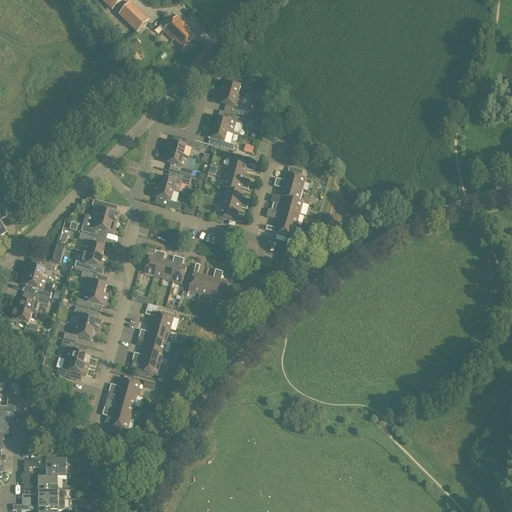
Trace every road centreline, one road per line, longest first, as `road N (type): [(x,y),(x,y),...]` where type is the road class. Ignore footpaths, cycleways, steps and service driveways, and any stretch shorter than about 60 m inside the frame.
road 1 (unclassified): [(142,511),(219,383),(316,283),(425,222),(511,193)]
road 2 (residential): [(92,407),(132,272),(122,260),(137,204)]
road 3 (unclassified): [(2,263),(100,168)]
